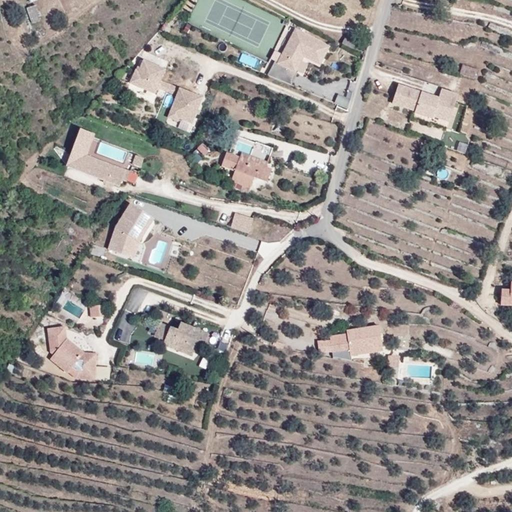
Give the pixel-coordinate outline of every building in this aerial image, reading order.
[(26,7),(32,22),(42,19),(36,3),(26,7)] [(329,47),(295,29),(278,64),(275,62),(268,75),(291,85),(297,73),(295,72),(304,56),(320,65),(329,47)] [(347,34),(342,43),(353,49),(358,40),(347,34)] [(242,52),(238,61),(254,66),(257,57),(242,52)] [(136,70),(130,83),(155,94),(157,88),(160,81),(165,70),(143,60),(139,72),(136,70)] [(463,65),(460,74),(473,78),(476,69),(463,65)] [(402,74),(398,85),(438,98),(441,90),(441,87),(402,74)] [(160,81),(157,88),(177,96),(180,89),(160,81)] [(441,90),(438,98),(398,85),(392,104),(415,111),(414,113),(432,119),(433,116),(441,119),(444,108),(452,111),(458,95),(441,90)] [(180,89),(177,96),(168,118),(177,122),(178,119),(191,124),(202,99),(180,89)] [(336,95),(334,102),(347,106),(349,99),(336,95)] [(444,108),(441,119),(449,122),(452,111),(444,108)] [(68,167),(120,186),(122,180),(115,177),(118,167),(130,172),(132,165),(140,168),(144,159),(126,153),(123,163),(98,153),(101,143),(91,139),(93,134),(80,129),(72,152),(74,153),(68,167)] [(262,154),(270,156),(273,149),(258,144),(255,151),(262,154)] [(196,161),(203,156),(198,148),(191,152),(196,161)] [(237,183),(235,187),(249,192),(254,178),(267,183),(272,169),(266,167),(258,164),(240,157),(227,152),(221,166),(235,171),(231,181),(237,183)] [(258,164),(266,167),(270,156),(262,154),(260,160),(242,153),(240,157),(258,164)] [(130,172),(118,167),(115,177),(122,180),(126,182),(130,172)] [(108,249),(130,256),(135,241),(138,243),(139,243),(154,219),(131,204),(116,228),(108,249)] [(231,227),(249,233),(253,220),(235,214),(231,227)] [(138,243),(135,241),(130,256),(135,258),(139,243),(138,243)] [(511,281),(510,281),(510,286),(499,286),(499,303),(509,303),(511,303),(511,281)] [(104,305),(91,306),(92,315),(105,314),(104,305)] [(154,337),(165,341),(170,328),(160,323),(154,337)] [(165,341),(194,353),(202,332),(181,324),(178,331),(170,328),(165,341)] [(360,350),(382,347),(379,326),(346,331),(347,334),(330,337),(330,340),(317,341),(319,353),(332,352),(333,357),(352,361),(351,356),(361,354),(360,350)] [(84,353),(66,339),(65,328),(48,330),(51,353),(54,355),(51,359),(68,374),(69,373),(76,379),(82,379),(83,372),(95,372),(96,355),(84,353)] [(194,353),(165,341),(163,345),(192,357),(194,353)] [(400,357),(388,357),(387,367),(399,368),(400,357)] [(96,366),(95,378),(108,379),(109,367),(96,366)] [(95,380),(95,372),(83,372),(82,379),(95,380)]
